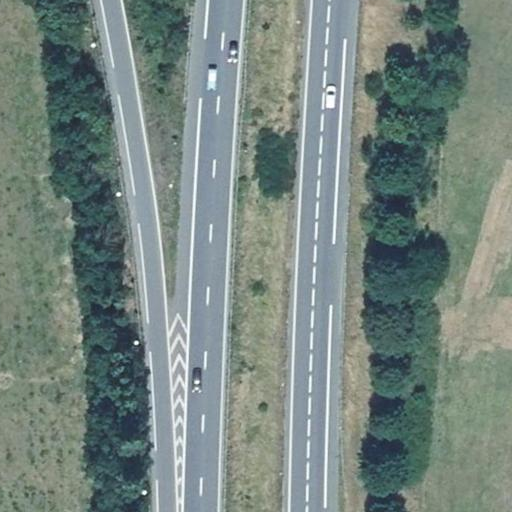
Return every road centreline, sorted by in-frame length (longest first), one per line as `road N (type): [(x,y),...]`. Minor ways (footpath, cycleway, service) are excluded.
road 1 (motorway): [(111,0),(148,210),(167,511)]
road 2 (motorway): [(227,0),(201,511)]
road 3 (motorway): [(307,511),(330,0)]
